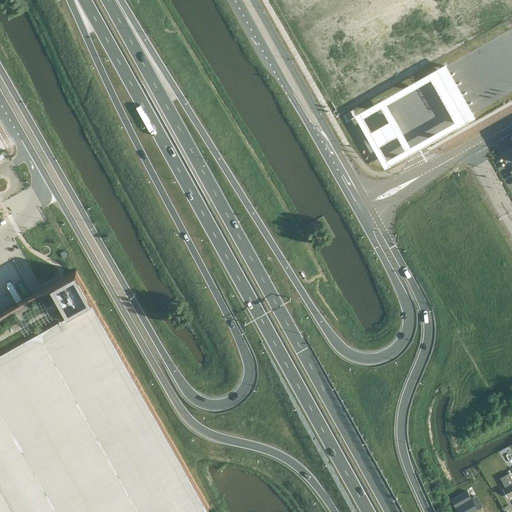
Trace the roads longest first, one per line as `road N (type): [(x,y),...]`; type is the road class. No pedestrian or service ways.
road 1 (trunk): [(76,0),(121,113),(245,353),(249,374),(234,399),(209,404),(185,390),(0,69)]
road 2 (trunk): [(357,212),(409,315),(403,341),(386,355),(361,358),(340,347),(121,0)]
road 3 (trunk): [(391,511),(107,0)]
road 4 (trunk): [(84,0),(367,511)]
road 5 (trunk): [(47,181),(185,418),(210,436),(288,460),(333,511)]
road 6 (trunk): [(428,511),(402,440),(426,314),(373,212)]
road 7 (tertiary): [(237,0),(357,212)]
road 8 (tertiary): [(365,197),(252,0)]
